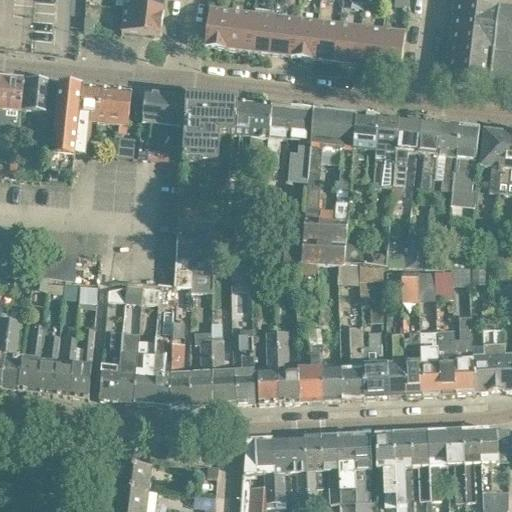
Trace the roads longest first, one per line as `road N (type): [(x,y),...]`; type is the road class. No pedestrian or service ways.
road 1 (residential): [(511,414),(232,429),(0,409)]
road 2 (residential): [(181,79),(416,105)]
road 3 (residential): [(0,63),(181,79)]
